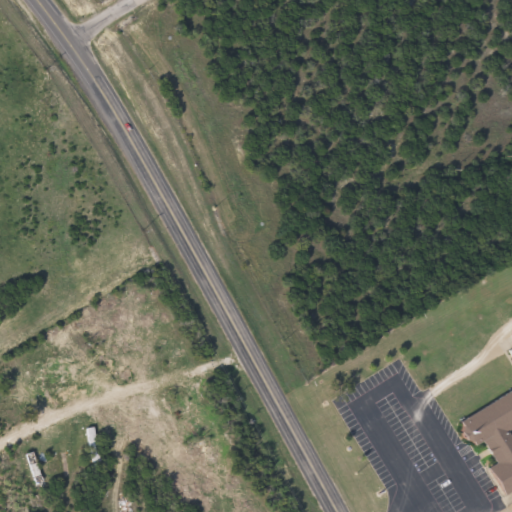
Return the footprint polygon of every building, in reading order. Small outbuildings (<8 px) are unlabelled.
[(113,339),(145,331),(147,339),(116,347),(113,339)] [(63,389),(61,383),(86,374),(89,380),(63,389)] [(511,491),(505,495),(491,468),(497,464),(485,442),(474,447),(460,421),(511,393),(511,428),(510,430),(511,434),(511,491)] [(0,404),(30,394),(33,402),(0,413),(0,404)] [(189,404),(197,400),(214,433),(206,437),(189,404)] [(45,484),(39,487),(28,455),(35,453),(45,484)]
